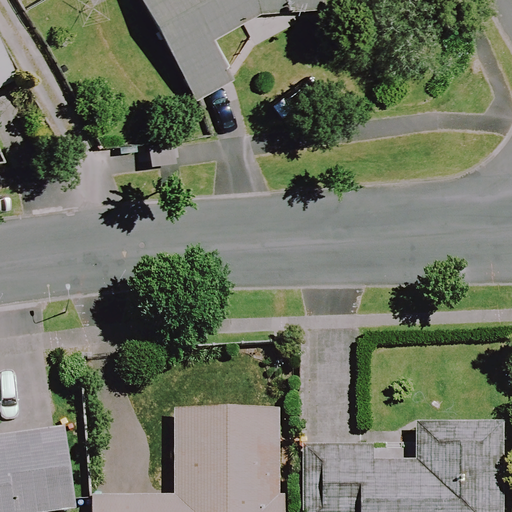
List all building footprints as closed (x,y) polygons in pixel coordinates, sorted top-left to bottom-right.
[(310,16),(311,0),(135,0),(186,105),(227,85),(206,42),(259,17),(310,16)] [(0,88),(11,83),(0,59),(0,88)] [(277,511),(277,415),(171,416),(172,501),(92,501),(91,511),(277,511)] [(498,511),(499,430),(416,430),(416,469),(365,469),(365,429),(308,429),(307,511),(498,511)] [(0,511),(67,511),(57,436),(0,443),(0,511)]
